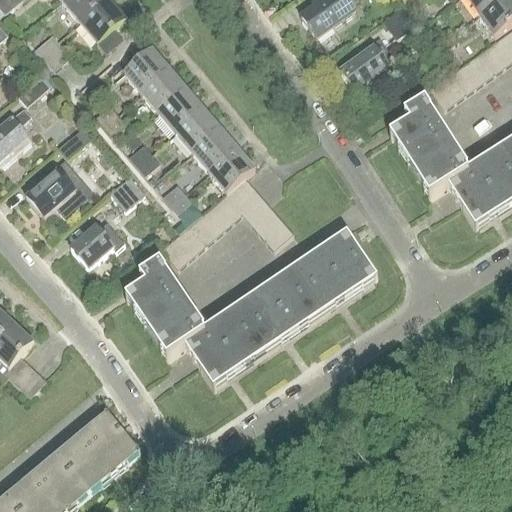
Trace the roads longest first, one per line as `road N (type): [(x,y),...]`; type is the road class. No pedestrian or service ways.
road 1 (residential): [(438,301),(229,0)]
road 2 (residential): [(186,468),(438,301)]
road 3 (residential): [(186,468),(0,238)]
